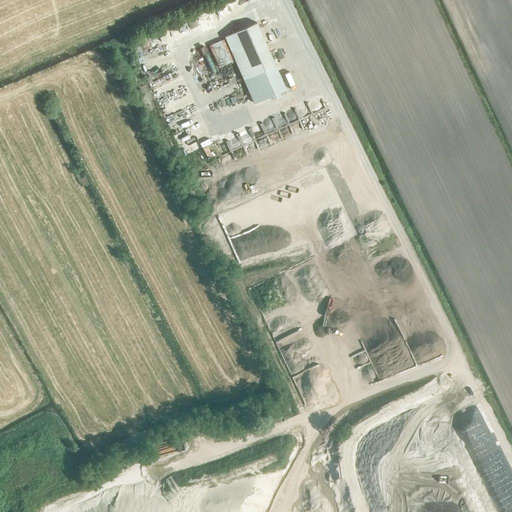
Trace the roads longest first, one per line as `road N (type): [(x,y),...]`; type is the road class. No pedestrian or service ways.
road 1 (unknown): [(279,0),(186,43),(214,116),(220,122),(246,115),(323,77)]
road 2 (track): [(455,355),(511,461)]
